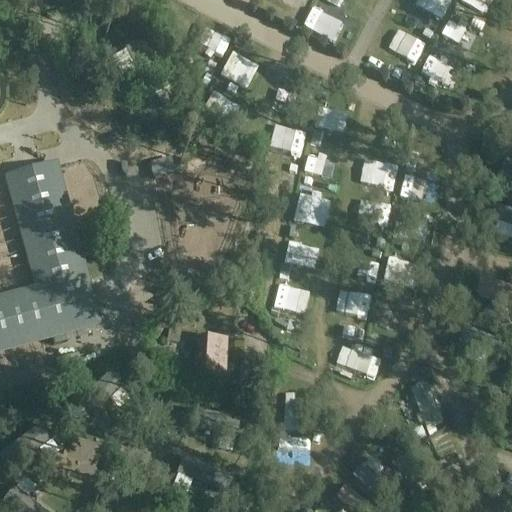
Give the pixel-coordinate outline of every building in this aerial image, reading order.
[(466,0),(462,6),(475,14),(483,0),(466,0)] [(441,37),(455,12),(436,1),(421,27),(441,37)] [(341,41),(352,22),(324,6),(313,25),(341,41)] [(449,56),(471,63),(478,41),(456,35),(449,56)] [(140,41),(123,51),(124,53),(135,73),(150,100),(167,90),(140,41)] [(423,90),(452,101),(460,80),(431,69),(423,90)] [(0,144),(10,153),(26,136),(0,112),(0,144)] [(320,136),(329,138),(332,119),(323,118),(320,136)] [(17,160),(34,147),(28,139),(11,152),(17,160)] [(310,170),(329,174),(335,154),(316,149),(310,170)] [(0,355),(102,328),(57,163),(4,178),(34,289),(0,298),(0,355)] [(374,180),(369,196),(395,204),(400,188),(374,180)] [(440,195),(410,187),(404,210),(434,218),(440,195)] [(511,213),(497,208),(491,222),(511,230),(511,213)] [(312,217),(313,212),(304,209),(298,228),(326,238),(331,223),(312,217)] [(310,282),(315,254),(295,250),(289,278),(310,282)] [(361,288),(381,291),(384,263),(365,261),(361,288)] [(511,291),(479,282),(475,297),(511,308),(511,291)] [(347,303),(345,324),(373,327),(375,305),(347,303)] [(507,353),(510,341),(475,329),(471,341),(507,353)] [(226,378),(227,340),(196,339),(194,377),(226,378)] [(357,375),(372,392),(387,378),(372,362),(357,375)] [(120,387),(109,375),(70,413),(81,425),(120,387)] [(412,394),(426,430),(442,424),(428,388),(412,394)] [(187,410),(183,429),(236,440),(240,421),(187,410)] [(42,425),(0,454),(0,462),(8,473),(52,441),(42,425)] [(184,458),(177,475),(227,496),(234,479),(184,458)] [(365,466),(354,479),(387,508),(398,495),(365,466)] [(474,503),(460,467),(447,472),(461,508),(474,503)] [(1,505),(10,511),(42,511),(12,489),(1,505)]
